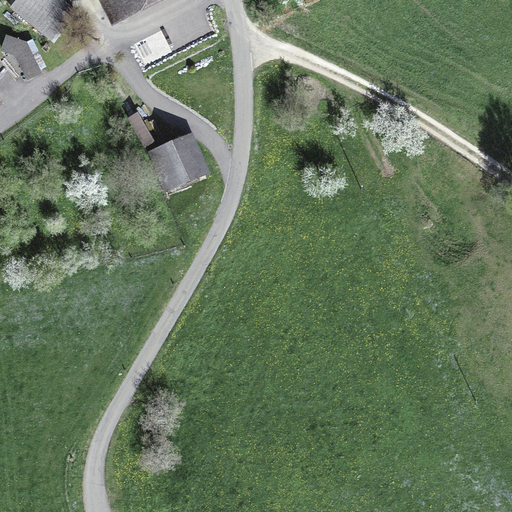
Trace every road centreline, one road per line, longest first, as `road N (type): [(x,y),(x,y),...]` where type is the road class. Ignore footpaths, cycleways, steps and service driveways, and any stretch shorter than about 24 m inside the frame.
road 1 (unclassified): [(235,0),(243,74),(237,177),(192,286),(97,448),(97,511)]
road 2 (track): [(511,181),(310,61),(241,42)]
road 3 (track): [(88,0),(141,89),(239,169)]
road 4 (track): [(14,117),(109,42),(202,0)]
